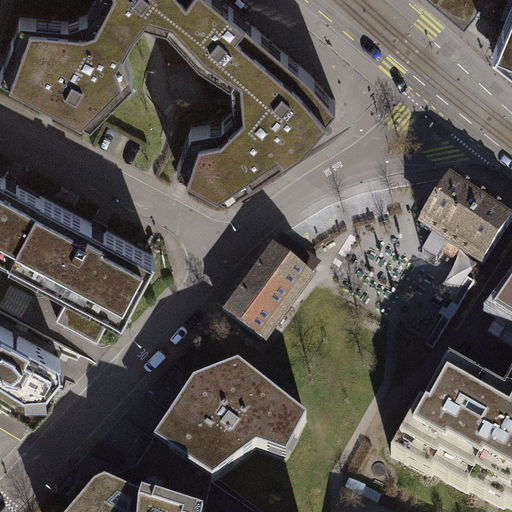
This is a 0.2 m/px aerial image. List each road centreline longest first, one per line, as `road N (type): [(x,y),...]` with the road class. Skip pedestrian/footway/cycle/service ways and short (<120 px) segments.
road 1 (residential): [(0,504),(222,258)]
road 2 (residential): [(222,258),(267,213),(326,176),(449,118)]
road 3 (residential): [(222,258),(186,221),(0,124)]
road 4 (tertiary): [(302,0),(449,118)]
road 5 (tertiary): [(490,81),(397,0)]
